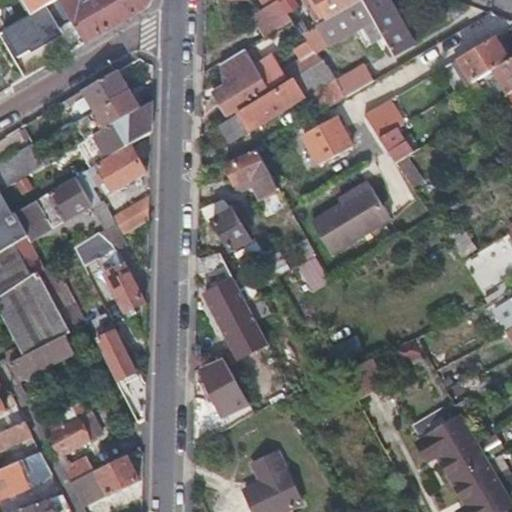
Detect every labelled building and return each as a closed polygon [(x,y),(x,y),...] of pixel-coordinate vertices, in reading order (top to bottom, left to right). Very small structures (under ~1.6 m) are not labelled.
[(53,0),(23,0),(31,13),(35,11),(53,0)] [(70,16),(60,0),(53,0),(35,11),(47,29),(70,16)] [(60,0),(70,16),(83,40),(148,0),(60,0)] [(261,24),(266,32),(268,31),(290,17),(285,9),(278,0),(275,0),(268,5),(275,15),(261,24)] [(291,0),(278,0),(285,9),(294,4),(291,0)] [(315,0),(324,17),(354,0),(315,0)] [(389,0),(354,0),(324,17),(317,20),(328,41),(371,17),(390,51),(411,39),(389,0)] [(511,56),(498,34),(493,37),(507,59),(511,56)] [(276,71),(283,82),(318,57),(304,37),(296,43),(302,53),(276,71)] [(511,56),(507,59),(493,37),(456,58),(469,81),(462,85),(446,94),(456,110),(463,106),(459,101),(479,89),(473,79),(492,68),(506,92),(511,88),(511,56)] [(201,76),(215,67),(229,57),(223,43),(201,57),(201,76)] [(224,88),(210,97),(223,118),(267,90),(245,48),(220,66),(222,85),(224,88)] [(318,57),(283,82),(218,126),(229,142),(301,95),(311,112),(341,95),(331,79),(318,57)] [(469,81),(456,58),(449,62),(462,85),(469,81)] [(360,64),(331,79),(341,95),(369,80),(360,64)] [(65,108),(77,101),(88,95),(93,105),(125,86),(115,70),(61,101),(65,108)] [(97,108),(107,126),(139,108),(128,89),(97,108)] [(82,111),(93,105),(88,95),(77,101),(82,111)] [(109,157),(75,176),(91,204),(103,198),(96,185),(99,182),(101,186),(107,182),(113,192),(146,173),(131,144),(151,132),(152,100),(139,108),(107,126),(101,130),(95,133),(109,157)] [(107,126),(97,108),(91,112),(101,130),(107,126)] [(376,135),(391,126),(393,126),(385,113),(369,123),(376,135)] [(346,144),(338,129),(330,114),(297,132),(314,163),(346,144)] [(406,152),(391,126),(376,135),(373,137),(388,162),(406,152)] [(33,145),(2,164),(12,180),(14,182),(44,164),(33,145)] [(225,164),(231,178),(239,191),(251,184),(257,195),(275,185),(254,148),(225,164)] [(0,188),(12,180),(2,164),(0,161),(0,316),(22,355),(64,334),(70,331),(61,314),(49,292),(36,270),(43,266),(28,240),(13,213),(0,189),(0,188)] [(75,176),(13,213),(28,240),(91,204),(75,176)] [(369,183),(310,218),(333,257),(393,221),(369,183)] [(150,192),(112,213),(117,223),(122,232),(149,217),(150,192)] [(112,213),(103,198),(91,204),(105,230),(117,223),(112,213)] [(229,252),(239,247),(249,242),(232,211),(212,221),(229,252)] [(105,230),(100,234),(115,244),(117,250),(129,243),(122,232),(117,223),(105,230)] [(76,248),(81,258),(86,268),(95,263),(124,313),(145,300),(117,250),(115,244),(100,234),(76,248)] [(226,267),(223,260),(219,253),(196,259),(196,274),(226,267)] [(301,264),(311,292),(329,285),(319,257),(301,264)] [(49,292),(61,314),(78,305),(54,260),(43,266),(36,270),(49,292)] [(245,302),(239,292),(234,281),(203,296),(219,326),(234,319),(248,345),(263,338),(255,321),(245,302)] [(511,290),(503,296),(511,310),(511,290)] [(260,295),(245,302),(255,321),(269,313),(260,295)] [(139,370),(123,341),(108,312),(89,323),(118,381),(139,370)] [(64,334),(22,355),(10,361),(19,378),(73,353),(64,334)] [(412,335),(401,340),(390,345),(397,359),(420,348),(412,335)] [(384,382),(369,356),(340,370),(354,398),(384,382)] [(234,408),(235,410),(236,412),(246,407),(242,399),(239,401),(223,369),(227,366),(222,358),(199,369),(221,414),(234,408)] [(30,401),(33,399),(35,398),(29,386),(24,389),(30,401)] [(96,469),(92,462),(89,456),(71,464),(68,457),(92,445),(81,423),(94,416),(87,400),(41,422),(71,482),(86,475),(96,469)] [(419,439),(415,441),(427,460),(435,456),(464,506),(455,511),(456,511),(502,511),(500,509),(510,503),(459,415),(449,422),(440,407),(410,424),(419,439)] [(26,420),(0,433),(0,448),(32,432),(26,420)] [(0,461),(0,494),(45,473),(48,465),(38,443),(0,461)] [(283,511),(299,504),(274,453),(250,465),(258,483),(242,492),(252,511),(283,511)] [(97,469),(103,481),(110,493),(138,479),(125,454),(97,469)] [(99,500),(86,475),(71,482),(84,507),(99,500)] [(53,511),(53,509),(68,504),(63,494),(12,511),(53,511)]
